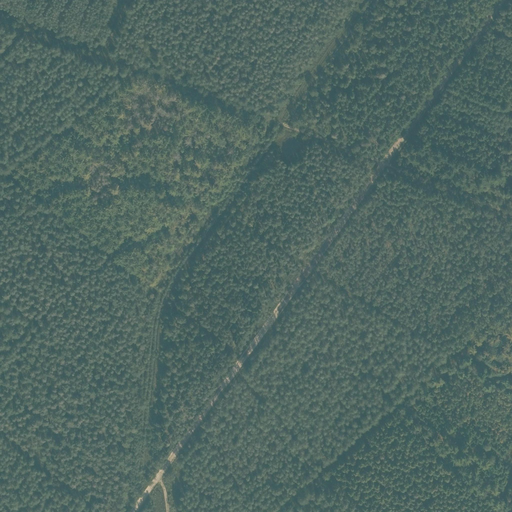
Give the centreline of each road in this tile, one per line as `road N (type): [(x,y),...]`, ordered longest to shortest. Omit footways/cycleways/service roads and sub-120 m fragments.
road 1 (track): [(385,163),(132,511)]
road 2 (track): [(503,0),(385,163)]
road 3 (track): [(0,179),(137,66)]
road 4 (track): [(0,428),(105,511)]
